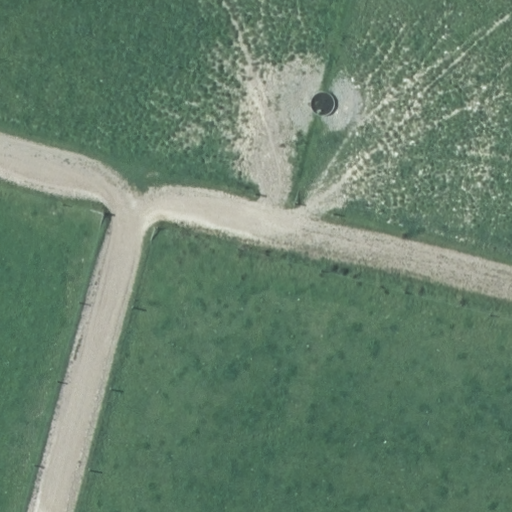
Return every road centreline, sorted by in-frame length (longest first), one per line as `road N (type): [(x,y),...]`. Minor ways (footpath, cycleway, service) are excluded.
road 1 (track): [(511,296),(0,165)]
road 2 (track): [(53,511),(138,204)]
